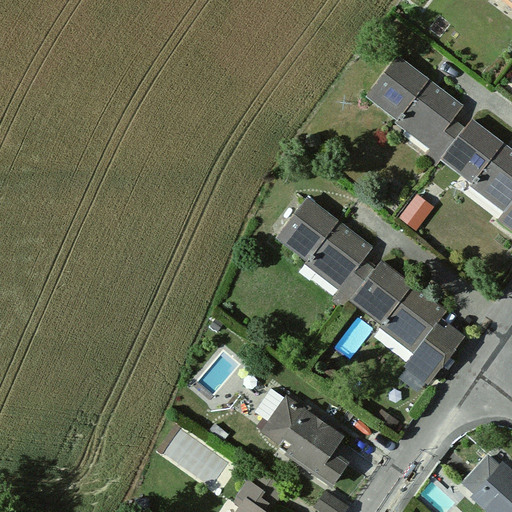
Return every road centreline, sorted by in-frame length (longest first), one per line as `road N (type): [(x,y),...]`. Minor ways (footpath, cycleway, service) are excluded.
road 1 (unknown): [(481,367),(329,238)]
road 2 (residential): [(378,511),(481,367)]
